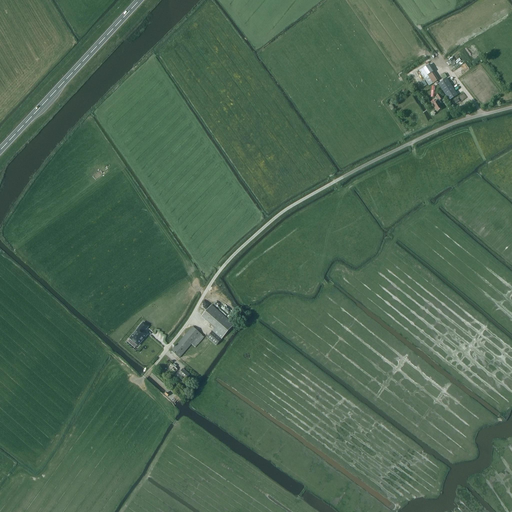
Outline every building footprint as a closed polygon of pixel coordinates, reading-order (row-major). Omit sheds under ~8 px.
[(419,71),(417,68),(406,75),(417,92),(428,85),(429,87),(433,84),(427,75),(427,76),(423,69),(419,71)] [(446,79),(438,85),(449,101),(457,96),(446,79)] [(431,104),(437,112),(442,109),(439,104),(441,103),(439,101),(438,99),(431,104)] [(215,328),(212,331),(222,339),(234,325),(212,305),(202,317),(215,328)] [(138,328),(139,329),(130,339),(138,346),(147,335),(143,332),(148,327),(143,323),(138,328)] [(191,344),(195,348),(204,337),(192,327),(171,351),(179,358),(191,344)] [(216,346),(222,339),(212,331),(207,338),(216,346)] [(178,374),(185,380),(190,375),(183,369),(178,374)]
